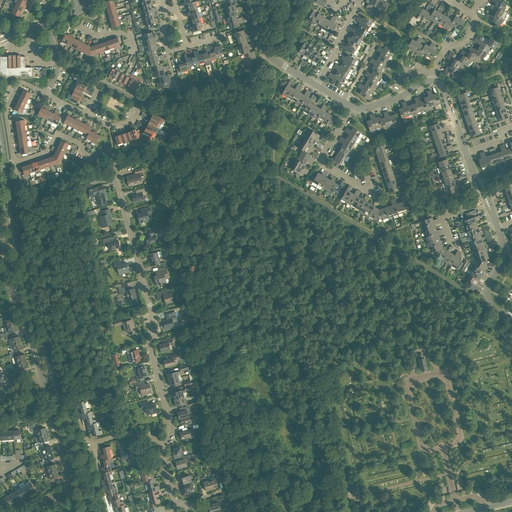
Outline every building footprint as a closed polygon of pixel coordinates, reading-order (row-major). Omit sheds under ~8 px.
[(373,0),(368,9),(370,10),(372,6),(375,7),(379,0),(373,0)] [(383,0),(379,0),(375,7),(378,9),(375,14),(377,15),(378,12),(385,1),(383,0)] [(490,0),(496,3),(494,6),(504,12),(506,8),(506,7),(507,5),(506,5),(500,1),(498,0),(490,0)] [(390,4),(385,1),(378,12),(380,13),(381,11),(384,13),(390,4)] [(16,3),(14,8),(22,12),(23,9),(25,10),(25,8),(16,3)] [(236,4),(228,6),(228,7),(226,7),(228,13),(241,9),(241,7),(235,8),(234,6),(237,5),(236,4)] [(494,6),(492,4),(490,8),(496,12),(495,15),(504,20),(506,17),(505,16),(507,13),(506,13),(494,6)] [(428,6),(425,10),(422,9),(417,18),(421,20),(429,7),(428,6)] [(431,14),(429,19),(433,21),(442,8),(440,6),(437,11),(434,9),(431,14)] [(431,8),(429,7),(421,20),(426,23),(429,19),(431,14),(429,13),(431,8)] [(22,12),(14,8),(12,13),(21,18),(22,15),(20,15),(22,12)] [(197,8),(189,10),(190,12),(185,14),(185,16),(190,15),(198,13),(197,8)] [(442,8),(433,21),(438,24),(444,15),(441,13),(444,9),(442,8)] [(241,9),(228,13),(226,13),(227,18),(237,16),(236,13),(242,11),(241,9)] [(313,11),(308,20),(306,19),(306,20),(306,22),(311,24),(311,25),(312,23),(318,14),(313,11)] [(444,15),(438,24),(443,27),(451,13),(449,12),(446,17),(444,15)] [(451,13),(443,27),(448,30),(453,21),(450,19),(453,14),(451,13)] [(504,20),(495,15),(493,18),(487,13),(485,17),(499,26),(501,23),(502,24),(504,20)] [(318,14),(312,23),(317,26),(322,17),(318,14)] [(237,16),(227,18),(224,19),(225,22),(228,21),(229,23),(249,18),(248,15),(241,17),(236,19),(235,16),(237,16)] [(330,21),(327,19),(322,28),(326,31),(334,18),(332,16),(330,21)] [(357,16),(356,18),(370,27),(373,22),(364,16),(362,19),(357,16)] [(453,21),(448,30),(451,25),(455,28),(460,19),(456,16),(453,21)] [(322,17),(317,26),(322,28),(327,19),(322,17)] [(200,18),(192,20),(193,26),(187,27),(187,28),(199,24),(199,25),(202,24),(200,18)] [(249,18),(229,23),(230,29),(238,27),(237,24),(243,22),(243,23),(250,21),(249,18)] [(334,18),(326,31),(331,34),(336,25),(334,23),(336,19),(334,18)] [(370,27),(356,18),(355,20),(360,23),(358,26),(367,31),(370,27)] [(465,22),(460,19),(455,28),(460,31),(465,22)] [(201,30),(199,25),(199,24),(187,28),(188,30),(192,29),(193,32),(194,35),(201,33),(200,30),(201,30)] [(352,26),(351,28),(365,36),(367,31),(358,26),(357,28),(352,26)] [(365,36),(351,28),(350,29),(354,32),(353,35),(362,40),(365,36)] [(147,40),(157,37),(157,35),(154,36),(153,32),(150,33),(150,31),(145,33),(146,34),(145,34),(147,40)] [(66,44),(71,35),(69,34),(68,36),(65,34),(61,42),(66,44)] [(71,35),(66,44),(71,47),(75,39),(72,38),(73,36),(71,35)] [(362,40),(353,35),(351,38),(349,37),(348,38),(359,45),(362,40)] [(478,35),(475,38),(490,47),(494,50),(496,47),(497,47),(499,43),(490,38),(488,41),(478,35)] [(412,39),(407,47),(406,49),(409,51),(409,49),(413,51),(420,38),(418,37),(416,42),(412,39)] [(359,45),(348,38),(347,40),(349,41),(347,44),(356,50),(359,45)] [(423,40),(420,38),(413,51),(416,53),(415,54),(418,56),(419,54),(424,46),(420,44),(423,40)] [(490,47),(475,38),(473,41),(480,45),(478,48),(487,54),(489,50),(490,47)] [(75,39),(71,47),(76,49),(81,40),(78,39),(78,40),(75,39)] [(105,51),(102,43),(99,44),(97,39),(95,40),(99,53),(105,51)] [(109,39),(106,40),(110,50),(115,48),(112,40),(109,41),(109,39)] [(83,41),(81,40),(76,49),(81,51),(85,44),(82,43),(83,41)] [(91,45),(90,45),(85,54),(90,56),(99,53),(95,40),(93,41),(94,46),(92,46),(92,45),(91,45)] [(424,46),(419,54),(422,56),(422,54),(426,56),(434,44),(431,42),(429,47),(425,44),(424,46)] [(304,43),(299,52),(303,55),(309,46),(304,43)] [(87,45),(85,44),(81,51),(85,54),(90,45),(88,44),(87,45)] [(356,50),(347,44),(346,47),(341,44),(340,46),(353,54),(356,50)] [(435,45),(434,44),(426,56),(429,58),(429,60),(431,61),(436,54),(437,52),(433,49),(435,45)] [(215,55),(216,57),(219,56),(219,54),(223,53),(221,45),(213,47),(214,51),(215,55)] [(394,54),(395,51),(386,45),(384,48),(384,49),(384,50),(382,49),(379,46),(378,48),(382,50),(381,51),(377,49),(376,50),(380,53),(380,52),(382,53),(381,54),(380,54),(378,57),(388,63),(390,60),(388,60),(392,53),(394,54)] [(252,46),(240,49),(242,55),(244,54),(254,52),(254,51),(249,52),(248,49),(253,48),(252,46)] [(313,49),(309,46),(303,55),(308,58),(313,49)] [(158,47),(150,50),(148,50),(149,56),(157,54),(156,50),(158,49),(158,47)] [(210,47),(207,48),(210,60),(217,59),(216,57),(215,55),(214,51),(211,52),(210,47)] [(487,54),(478,48),(477,51),(470,47),(468,50),(470,52),(479,58),(483,60),(485,57),(487,54)] [(318,52),(313,49),(308,58),(312,61),(318,52)] [(198,50),(195,51),(199,64),(205,62),(203,54),(199,55),(198,50)] [(479,58),(470,52),(469,54),(462,50),(460,54),(463,55),(472,61),(475,63),(477,60),(477,61),(479,58)] [(256,59),(254,52),(244,54),(245,58),(247,58),(247,60),(244,61),(245,66),(252,64),(251,60),(256,59)] [(323,55),(318,52),(312,61),(317,64),(323,55)] [(451,52),(448,55),(463,64),(467,67),(469,64),(470,65),(472,61),(463,55),(461,58),(458,57),(456,60),(454,58),(456,55),(451,52)] [(193,65),(191,57),(188,58),(186,53),(184,54),(186,60),(188,71),(189,71),(188,66),(193,65)] [(343,58),(353,65),(355,66),(358,61),(356,60),(347,55),(345,58),(343,57),(343,58)] [(463,64),(448,55),(446,59),(453,62),(451,65),(460,71),(462,67),(461,67),(463,64)] [(0,56),(0,79),(22,79),(32,79),(32,78),(32,71),(32,68),(31,68),(25,68),(25,57),(21,57),(7,57),(2,57),(0,56)] [(164,59),(164,57),(148,62),(149,67),(152,66),(160,64),(159,61),(164,59)] [(388,63),(378,57),(377,60),(376,62),(375,61),(375,60),(372,58),(371,60),(374,62),(374,63),(370,61),(369,62),(373,64),(375,65),(374,66),(373,66),(371,69),(373,70),(381,74),(383,72),(381,71),(385,65),(386,66),(388,63)] [(353,65),(343,58),(342,60),(344,61),(342,64),(352,70),(351,70),(352,71),(354,69),(352,67),(353,65)] [(178,62),(179,68),(176,69),(179,77),(182,74),(181,73),(188,71),(186,60),(178,62)] [(162,63),(160,64),(152,66),(153,70),(155,69),(155,72),(168,68),(167,66),(163,67),(162,63)] [(335,64),(334,66),(349,75),(351,70),(352,70),(342,64),(340,67),(335,64)] [(460,71),(451,65),(449,68),(447,67),(443,73),(448,76),(450,73),(456,77),(457,74),(458,74),(460,71)] [(349,75),(334,66),(333,68),(338,70),(336,73),(345,78),(347,79),(350,75),(349,75)] [(110,79),(115,70),(110,67),(106,75),(109,76),(108,78),(110,79)] [(168,68),(155,72),(154,72),(155,78),(159,77),(159,76),(165,75),(164,71),(169,70),(168,68)] [(120,72),(115,70),(110,79),(112,80),(113,78),(116,80),(120,72)] [(381,74),(373,70),(372,73),(372,74),(371,75),(370,74),(367,71),(366,73),(369,75),(369,76),(365,74),(364,75),(368,78),(368,77),(370,78),(369,79),(368,79),(366,82),(376,88),(378,85),(376,84),(380,78),(382,78),(383,76),(381,74)] [(125,75),(120,72),(116,80),(119,81),(118,82),(120,84),(125,75)] [(159,76),(159,77),(161,83),(157,84),(158,89),(167,87),(165,83),(172,81),(169,73),(165,75),(159,76)] [(330,73),(329,75),(342,83),(345,78),(336,73),(335,76),(330,73)] [(125,75),(120,84),(122,85),(123,83),(126,85),(129,77),(125,75)] [(131,75),(129,77),(126,85),(128,86),(127,87),(130,89),(136,77),(131,75)] [(342,83),(329,75),(328,77),(332,80),(330,83),(339,88),(340,88),(343,84),(342,83)] [(136,77),(130,89),(132,90),(132,88),(135,90),(141,80),(136,77)] [(85,83),(79,80),(76,85),(89,91),(90,89),(85,87),(87,84),(85,83)] [(289,86),(292,82),(290,80),(289,83),(286,81),(283,86),(285,88),(282,94),(286,96),(285,97),(286,98),(287,97),(292,88),(289,86)] [(376,88),(366,82),(364,85),(365,85),(364,87),(363,86),(363,85),(360,83),(359,85),(362,87),(362,88),(358,86),(357,87),(361,89),(363,90),(362,91),(361,91),(359,94),(369,100),(371,97),(369,96),(373,90),(375,90),(376,88)] [(89,91),(76,85),(74,90),(82,94),(83,91),(88,93),(89,91)] [(292,88),(287,97),(286,98),(287,98),(287,97),(291,100),(299,86),(297,85),(295,89),(292,88)] [(299,86),(291,100),(295,102),(294,103),(295,103),(301,93),(299,92),(301,87),(299,86)] [(491,95),(500,92),(498,87),(489,90),(491,95)] [(19,94),(29,98),(31,94),(24,90),(22,93),(20,92),(19,94)] [(74,90),(72,95),(84,101),(85,99),(80,97),(82,94),(74,90)] [(304,95),(301,93),(295,103),(296,104),(296,103),(301,105),(309,92),(307,90),(304,95)] [(430,106),(433,105),(437,104),(438,105),(440,104),(437,93),(433,95),(434,95),(432,96),(432,94),(431,90),(429,91),(431,95),(429,95),(428,91),(426,92),(428,96),(428,95),(429,97),(427,98),(427,97),(424,98),(424,100),(425,100),(427,108),(430,107),(430,106)] [(301,105),(305,108),(310,99),(308,97),(311,93),(309,92),(301,105)] [(459,100),(468,97),(466,92),(457,95),(459,100)] [(500,92),(491,95),(493,100),(501,97),(500,92)] [(29,98),(19,94),(18,96),(20,97),(18,99),(26,103),(29,98)] [(84,101),(72,95),(69,100),(77,104),(78,101),(83,103),(84,101)] [(417,113),(421,112),(425,111),(425,112),(428,111),(427,108),(425,100),(424,100),(421,102),(420,103),(419,101),(420,101),(419,97),(417,97),(418,102),(417,102),(416,98),(414,98),(416,103),(416,102),(417,104),(415,104),(411,105),(415,115),(418,114),(417,113)] [(469,103),(468,97),(459,100),(461,106),(469,103)] [(503,102),(501,97),(493,100),(494,105),(503,102)] [(16,101),(15,103),(24,108),(26,103),(18,99),(17,102),(16,101)] [(309,102),(311,99),(310,99),(305,108),(303,111),(308,114),(313,105),(309,102)] [(404,118),(408,116),(412,115),(412,116),(415,115),(411,105),(408,106),(408,107),(407,107),(406,106),(407,106),(405,101),(404,102),(405,106),(404,106),(403,102),(401,103),(402,107),(403,107),(404,108),(402,109),(402,108),(398,109),(402,120),(405,119),(404,118)] [(505,107),(503,102),(494,105),(496,110),(505,107)] [(24,108),(15,103),(14,106),(15,106),(14,109),(22,113),(24,108)] [(469,103),(461,106),(462,111),(471,108),(469,103)] [(42,118),(48,105),(46,104),(44,109),(41,108),(37,115),(42,118)] [(48,105),(42,118),(47,120),(51,112),(48,111),(50,107),(48,105)] [(318,108),(313,105),(308,114),(312,117),(318,108)] [(318,108),(312,117),(317,120),(325,106),(323,105),(321,109),(318,108)] [(327,107),(325,106),(317,120),(322,122),(327,113),(324,112),(327,107)] [(507,112),(505,107),(496,110),(498,116),(507,112)] [(473,113),(471,108),(462,111),(464,116),(473,113)] [(54,114),(51,112),(47,120),(52,122),(58,110),(56,109),(54,114)] [(60,111),(58,110),(52,122),(57,125),(61,117),(58,116),(60,111)] [(386,127),(390,126),(394,125),(394,126),(397,125),(394,115),(390,116),(390,117),(389,117),(388,116),(389,115),(387,111),(386,112),(387,116),(386,116),(385,112),(383,113),(384,117),(385,117),(386,118),(384,119),(384,118),(380,119),(383,127),(384,130),(387,129),(386,127)] [(508,118),(507,112),(498,116),(500,121),(508,118)] [(147,114),(146,116),(161,123),(163,118),(153,113),(151,116),(147,114)] [(332,116),(327,113),(322,122),(326,125),(332,116)] [(372,130),(376,128),(380,127),(380,128),(383,127),(380,119),(380,117),(376,118),(376,119),(375,119),(374,118),(375,118),(374,113),(372,114),(373,118),(372,118),(371,114),(369,115),(370,119),(371,119),(372,120),(370,121),(370,120),(366,121),(370,132),(373,131),(372,130)] [(475,118),(473,113),(464,116),(466,121),(475,118)] [(69,126),(72,118),(70,117),(70,115),(68,114),(64,123),(69,126)] [(161,123),(146,116),(145,118),(149,120),(148,123),(158,128),(161,123)] [(332,116),(326,125),(331,128),(336,119),(332,116)] [(72,118),(69,126),(73,128),(78,119),(76,118),(75,119),(72,118)] [(476,123),(475,118),(466,121),(468,126),(476,123)] [(80,120),(78,119),(73,128),(78,130),(82,123),(79,121),(80,120)] [(85,124),(82,123),(78,130),(83,133),(88,124),(86,123),(85,124)] [(142,124),(141,126),(153,132),(156,133),(158,128),(148,123),(147,126),(142,124)] [(431,132),(445,127),(444,124),(439,126),(438,123),(429,126),(431,132)] [(476,123),(468,126),(469,131),(478,128),(476,123)] [(90,125),(88,124),(83,133),(88,135),(90,131),(92,128),(92,127),(89,126),(90,125)] [(153,132),(141,126),(140,128),(144,130),(143,133),(142,132),(141,134),(142,136),(149,139),(150,136),(151,137),(153,132)] [(345,130),(358,137),(361,132),(353,127),(351,130),(347,127),(345,130)] [(446,129),(445,127),(431,132),(433,137),(442,134),(441,131),(446,129)] [(478,128),(469,131),(471,136),(480,133),(478,128)] [(141,138),(140,134),(138,130),(136,131),(136,130),(133,131),(132,129),(130,130),(133,140),(138,138),(138,139),(141,138)] [(311,130),(308,135),(319,141),(320,140),(318,139),(319,135),(311,130)] [(358,137),(345,130),(344,132),(349,134),(347,137),(355,142),(358,137)] [(88,135),(86,139),(91,141),(96,132),(93,131),(93,132),(90,131),(88,135)] [(96,132),(91,141),(96,143),(100,136),(97,135),(98,133),(96,132)] [(123,143),(120,133),(117,134),(118,136),(115,137),(118,145),(123,143)] [(128,141),(125,133),(122,134),(122,133),(120,133),(123,143),(128,141)] [(442,134),(433,137),(435,142),(444,139),(442,134)] [(319,141),(308,135),(305,139),(314,145),(316,142),(318,143),(319,141)] [(341,137),(340,139),(352,146),(355,142),(347,137),(346,139),(341,137)] [(314,145),(305,139),(302,144),(313,151),(314,149),(312,148),(314,145)] [(352,146),(340,139),(338,141),(343,144),(341,146),(349,151),(352,146)] [(445,144),(444,139),(435,142),(437,147),(445,144)] [(59,145),(66,149),(69,144),(60,140),(59,142),(60,143),(59,145)] [(313,151),(302,144),(299,149),(302,150),(308,154),(310,151),(312,152),(313,151)] [(376,153),(385,150),(383,144),(374,147),(376,153)] [(445,144),(437,147),(438,152),(452,147),(451,145),(446,147),(445,144)] [(66,149),(59,145),(57,148),(53,146),(52,148),(64,154),(66,149)] [(501,151),(499,152),(502,161),(507,159),(502,145),(500,146),(501,151)] [(504,145),(502,145),(507,159),(511,157),(509,149),(506,150),(504,145)] [(349,151),(341,146),(339,151),(347,156),(349,151)] [(453,150),(452,147),(438,152),(440,157),(449,154),(448,151),(453,150)] [(64,154),(52,148),(51,150),(55,152),(54,155),(62,158),(64,154)] [(302,150),(299,155),(313,163),(314,161),(310,158),(311,156),(308,154),(302,150)] [(385,150),(376,153),(378,158),(386,155),(385,150)] [(347,156),(339,151),(336,155),(344,160),(347,156)] [(486,166),(481,152),(479,153),(481,158),(478,159),(481,168),(486,166)] [(484,152),(481,152),(486,166),(491,164),(488,156),(486,157),(484,152)] [(502,161),(499,152),(493,154),(497,163),(502,161)] [(62,158),(54,155),(53,154),(53,155),(52,155),(55,165),(59,163),(62,158)] [(497,163),(493,154),(488,156),(491,164),(497,163)] [(313,163),(299,155),(297,160),(306,165),(307,163),(312,165),(313,163)] [(344,160),(336,155),(333,160),(341,165),(344,160)] [(386,155),(378,158),(379,163),(388,160),(386,155)] [(50,166),(47,158),(44,159),(44,158),(41,159),(45,168),(50,166)] [(440,168),(448,165),(446,159),(438,162),(440,168)] [(297,160),(294,164),(307,172),(309,170),(304,167),(306,165),(297,160)] [(390,165),(388,160),(379,163),(381,168),(390,165)] [(40,170),(37,162),(34,163),(34,161),(31,162),(34,172),(40,170)] [(307,172),(294,164),(291,169),(294,171),(293,174),(298,177),(299,174),(300,174),(301,172),(306,175),(307,172)] [(29,173),(27,165),(24,166),(23,165),(21,166),(24,175),(29,173)] [(390,165),(381,168),(383,173),(392,170),(390,165)] [(450,170),(448,165),(440,168),(441,173),(450,170)] [(134,170),(135,173),(135,174),(127,176),(130,186),(142,183),(140,177),(144,176),(142,168),(134,170)] [(392,170),(383,173),(385,178),(394,175),(392,170)] [(452,175),(450,170),(441,173),(443,178),(452,175)] [(317,184),(323,174),(322,173),(321,175),(318,173),(315,178),(312,176),(309,182),(311,183),(313,182),(317,184)] [(325,175),(323,174),(317,184),(322,187),(327,178),(324,177),(325,175)] [(395,180),(394,175),(385,178),(386,183),(395,180)] [(452,175),(443,178),(445,183),(454,180),(452,175)] [(330,180),(327,178),(322,187),(326,190),(333,179),(331,178),(330,180)] [(333,179),(326,190),(331,193),(336,184),(334,182),(335,180),(333,179)] [(395,180),(386,183),(388,189),(397,186),(395,180)] [(455,185),(454,180),(445,183),(447,188),(455,185)] [(336,184),(331,193),(336,196),(344,182),(342,181),(339,186),(336,184)] [(99,205),(107,203),(105,193),(103,185),(88,189),(90,197),(95,196),(96,202),(98,201),(99,205)] [(345,203),(351,193),(349,191),(352,187),(349,185),(341,199),(345,201),(344,202),(345,203)] [(455,185),(447,188),(449,193),(457,190),(455,185)] [(399,191),(397,186),(388,189),(390,194),(399,191)] [(134,203),(144,200),(143,195),(146,194),(145,188),(138,190),(139,194),(133,195),(134,203)] [(351,193),(345,203),(346,203),(346,202),(351,205),(359,191),(357,190),(354,194),(351,193)] [(457,190),(449,193),(450,198),(459,195),(457,190)] [(361,192),(359,191),(351,205),(354,207),(354,208),(355,208),(361,198),(358,197),(361,192)] [(402,202),(399,203),(403,213),(408,211),(406,203),(407,203),(405,195),(401,196),(402,202)] [(361,198),(355,208),(355,209),(356,208),(360,210),(365,201),(361,198)] [(403,213),(399,203),(397,204),(395,198),(393,199),(398,214),(403,213)] [(392,205),(389,206),(393,216),(398,214),(393,199),(390,200),(392,205)] [(365,201),(360,210),(358,212),(363,215),(370,204),(365,201)] [(370,204),(363,215),(367,217),(368,217),(369,216),(374,207),(370,204)] [(389,206),(384,208),(387,218),(393,216),(389,206)] [(143,222),(149,221),(147,213),(151,212),(150,207),(142,209),(143,212),(137,214),(140,223),(142,223),(143,223),(144,223),(143,222)] [(379,210),(374,207),(369,216),(374,219),(373,221),(378,224),(378,219),(379,210)] [(379,210),(378,219),(381,218),(382,220),(387,218),(384,208),(379,210)] [(110,225),(109,221),(112,220),(109,209),(103,211),(104,216),(99,217),(101,224),(103,223),(104,227),(110,225)] [(471,218),(467,219),(464,220),(466,226),(476,223),(475,219),(480,218),(479,215),(477,216),(474,217),(471,218)] [(424,226),(439,221),(438,219),(433,221),(432,217),(422,221),(424,226)] [(439,221),(424,226),(425,231),(435,228),(434,225),(439,223),(439,221)] [(478,227),(476,223),(466,226),(468,231),(478,227)] [(148,229),(149,232),(150,235),(146,236),(148,244),(157,241),(156,237),(164,235),(162,226),(148,229)] [(470,236),(480,233),(478,227),(468,231),(470,236)] [(436,231),(435,228),(425,231),(427,236),(442,231),(441,229),(436,231)] [(443,233),(442,231),(427,236),(429,241),(439,238),(438,235),(443,233)] [(481,238),(480,233),(470,236),(471,241),(481,238)] [(113,241),(113,238),(112,237),(103,240),(105,247),(109,245),(110,250),(120,247),(118,240),(113,241)] [(481,238),(471,241),(473,246),(483,243),(482,241),(485,240),(484,237),(481,238)] [(440,241),(439,238),(429,241),(431,247),(441,243),(446,241),(445,239),(441,240),(440,241)] [(441,243),(431,247),(433,252),(431,252),(432,255),(436,254),(443,248),(441,243)] [(485,248),(483,243),(473,246),(475,251),(485,248)] [(443,248),(436,254),(439,255),(437,257),(442,260),(447,251),(443,248)] [(487,253),(485,248),(475,251),(477,256),(487,253)] [(152,266),(157,265),(160,264),(159,258),(162,257),(161,251),(157,252),(149,255),(152,266)] [(452,254),(447,251),(442,260),(446,263),(452,254)] [(455,256),(452,254),(446,263),(451,266),(459,252),(457,251),(455,256)] [(461,253),(459,252),(451,266),(456,268),(459,270),(463,263),(460,262),(461,260),(458,258),(461,253)] [(487,253),(477,256),(479,261),(478,262),(487,262),(486,259),(488,258),(487,253)] [(117,262),(113,263),(114,266),(114,267),(115,270),(118,269),(119,275),(129,272),(127,263),(118,265),(117,262)] [(487,262),(478,262),(476,266),(475,265),(474,266),(485,272),(488,267),(485,266),(487,262)] [(485,272),(474,266),(474,267),(475,267),(473,271),(486,279),(488,277),(483,274),(485,272)] [(166,269),(165,269),(155,272),(156,276),(154,277),(157,286),(166,283),(165,279),(168,278),(166,269)] [(473,271),(470,276),(479,281),(481,278),(485,281),(486,279),(473,271)] [(470,276),(467,281),(481,289),(482,286),(478,284),(479,281),(470,276)] [(481,289),(467,281),(464,285),(473,291),(475,288),(480,290),(481,289)] [(127,283),(121,285),(118,286),(120,295),(126,293),(128,300),(136,298),(134,289),(129,290),(127,283)] [(156,293),(157,297),(157,299),(164,297),(166,304),(174,302),(171,292),(168,293),(167,290),(156,293)] [(166,314),(167,317),(168,320),(163,321),(165,329),(174,327),(173,323),(178,321),(175,312),(166,314)] [(7,327),(16,324),(14,318),(11,319),(10,316),(0,319),(1,322),(6,320),(7,327)] [(121,319),(113,321),(115,327),(122,325),(121,319)] [(132,320),(123,322),(125,332),(130,331),(131,335),(135,333),(132,320)] [(16,324),(7,327),(9,333),(5,334),(5,333),(0,333),(0,337),(0,338),(5,337),(12,335),(12,332),(18,331),(16,324)] [(12,335),(5,337),(6,340),(11,339),(12,345),(21,343),(19,336),(13,338),(12,335)] [(165,344),(159,345),(161,352),(170,349),(169,345),(173,344),(172,342),(172,338),(171,338),(164,340),(165,344)] [(21,343),(12,345),(14,351),(9,352),(10,355),(17,353),(17,350),(23,349),(21,343)] [(140,360),(137,350),(133,351),(132,347),(125,349),(126,353),(130,352),(133,362),(140,360)] [(15,364),(16,364),(26,361),(24,354),(18,356),(17,353),(10,355),(11,358),(13,357),(15,364)] [(177,354),(170,356),(171,358),(164,360),(166,367),(175,364),(174,361),(179,359),(177,354)] [(423,359),(423,356),(419,357),(420,359),(418,360),(421,369),(422,371),(423,371),(425,370),(425,371),(427,370),(426,368),(427,368),(425,358),(423,359)] [(16,364),(16,366),(14,367),(15,373),(22,371),(22,369),(28,367),(26,361),(16,364)] [(147,376),(144,366),(143,366),(142,364),(134,366),(135,368),(135,369),(136,372),(137,371),(139,378),(147,376)] [(169,380),(178,378),(177,374),(180,374),(180,371),(168,374),(169,380)] [(178,378),(169,380),(171,386),(183,383),(182,380),(179,381),(178,378)] [(151,393),(149,384),(143,385),(142,382),(135,384),(136,388),(140,387),(142,395),(151,393)] [(174,400),(184,397),(183,393),(185,392),(185,390),(173,393),(174,400)] [(184,397),(174,400),(176,406),(185,404),(185,407),(189,406),(199,403),(198,400),(188,402),(187,400),(185,401),(184,397)] [(82,414),(90,411),(89,409),(87,409),(84,401),(75,404),(76,409),(81,408),(82,414)] [(148,402),(144,403),(140,404),(141,408),(145,407),(147,415),(157,413),(154,403),(149,405),(148,402)] [(189,406),(185,407),(183,408),(184,411),(178,413),(180,419),(181,421),(190,418),(190,416),(189,416),(188,414),(191,413),(189,406)] [(90,411),(82,414),(81,414),(82,420),(87,419),(88,425),(96,422),(95,419),(93,420),(90,411)] [(190,418),(181,421),(182,425),(187,424),(188,427),(187,427),(187,428),(193,427),(193,426),(195,425),(194,418),(190,419),(190,418)] [(96,422),(88,425),(87,425),(89,431),(93,429),(95,436),(102,434),(101,430),(99,431),(96,422)] [(38,436),(48,434),(47,430),(46,430),(45,428),(39,430),(38,427),(35,427),(35,424),(28,426),(29,429),(31,429),(32,432),(36,431),(38,436)] [(193,427),(187,428),(188,430),(180,432),(182,439),(190,437),(190,438),(193,437),(192,430),(194,429),(193,427)] [(48,434),(38,436),(40,443),(35,444),(36,447),(43,445),(42,442),(48,440),(48,438),(49,437),(48,434)] [(44,448),(43,445),(36,447),(37,450),(42,448),(43,455),(52,452),(50,446),(44,448)] [(174,449),(175,452),(173,452),(174,456),(178,455),(179,457),(181,457),(181,454),(183,454),(182,452),(185,451),(183,445),(176,446),(177,448),(174,449)] [(103,461),(111,459),(109,450),(112,450),(111,446),(103,448),(105,454),(101,456),(102,461),(103,461)] [(123,448),(120,449),(119,449),(122,459),(130,457),(131,460),(134,459),(132,451),(131,448),(128,449),(129,452),(125,453),(123,448)] [(52,452),(43,455),(45,461),(40,462),(41,465),(48,463),(47,460),(54,458),(52,452)] [(176,462),(176,463),(177,469),(187,466),(186,461),(193,459),(192,454),(182,457),(182,460),(176,462)] [(111,459),(103,461),(105,467),(101,468),(102,473),(104,473),(111,471),(109,463),(112,462),(111,459)] [(48,463),(41,465),(43,471),(45,470),(46,474),(47,473),(46,473),(57,470),(55,464),(49,466),(48,463)] [(153,475),(148,476),(146,469),(138,471),(139,474),(141,474),(144,482),(152,480),(154,479),(153,475)] [(46,473),(47,473),(47,477),(45,477),(46,484),(54,481),(53,478),(59,477),(57,470),(46,473)] [(111,471),(104,473),(105,479),(101,480),(103,486),(112,483),(110,475),(112,474),(111,471)] [(185,484),(192,482),(190,475),(186,476),(185,473),(177,475),(179,482),(184,481),(185,484)] [(216,479),(210,481),(212,489),(218,487),(216,481),(220,480),(218,473),(215,474),(216,479)] [(212,489),(210,481),(207,482),(205,477),(199,479),(201,486),(204,485),(206,491),(212,489)] [(154,487),(152,480),(144,482),(144,485),(147,484),(150,493),(160,490),(159,485),(154,487)] [(192,482),(185,484),(184,484),(185,488),(181,489),(183,495),(190,493),(189,489),(193,488),(192,482)] [(26,486),(30,493),(35,490),(31,483),(26,486)] [(109,490),(109,493),(110,496),(118,494),(117,491),(114,491),(112,483),(103,486),(104,491),(109,490)] [(350,487),(351,494),(360,492),(359,484),(350,487)] [(30,493),(26,486),(20,489),(24,496),(30,493)] [(24,496),(20,489),(15,492),(19,499),(24,496)] [(160,490),(150,493),(152,501),(149,502),(151,509),(156,507),(155,504),(160,502),(158,503),(156,496),(161,494),(160,490)] [(19,499),(15,492),(10,495),(14,502),(19,499)] [(114,501),(116,507),(124,505),(123,501),(120,502),(118,494),(110,496),(109,497),(110,502),(114,501)] [(14,502),(10,495),(4,498),(9,505),(14,502)] [(9,505),(4,498),(0,500),(0,502),(3,508),(9,505)] [(211,511),(221,509),(219,503),(225,502),(224,498),(215,500),(216,503),(209,505),(211,511)]
